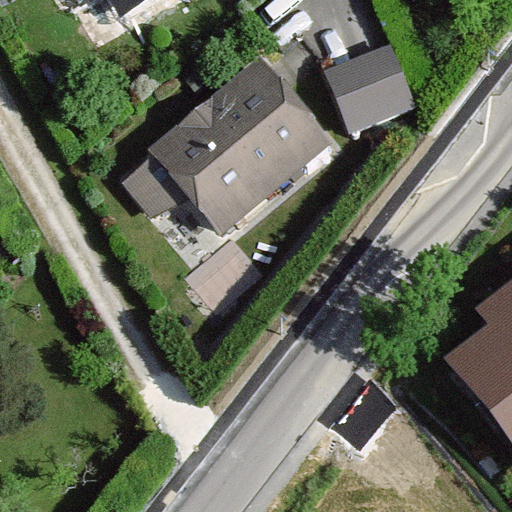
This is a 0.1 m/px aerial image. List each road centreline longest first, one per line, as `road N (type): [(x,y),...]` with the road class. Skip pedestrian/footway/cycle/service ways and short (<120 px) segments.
road 1 (tertiary): [(511,116),(217,496)]
road 2 (residential): [(217,496),(0,114)]
